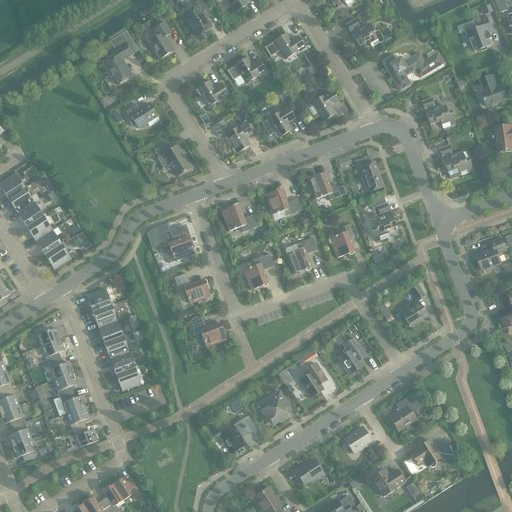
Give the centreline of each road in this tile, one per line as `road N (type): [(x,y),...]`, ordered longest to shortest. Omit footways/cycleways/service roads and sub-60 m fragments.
road 1 (residential): [(225,184),(168,91),(170,76),(287,4),(301,6),(376,128)]
road 2 (residential): [(403,371),(345,278),(236,319),(193,195)]
road 3 (residential): [(61,288),(124,458),(45,511)]
road 4 (residential): [(439,222),(469,321),(403,371)]
road 5 (residential): [(61,288),(118,249),(139,215),(193,195)]
road 6 (residential): [(225,184),(376,128)]
road 7 (residential): [(0,72),(116,0)]
road 8 (residential): [(376,128),(393,126),(407,139),(439,222)]
